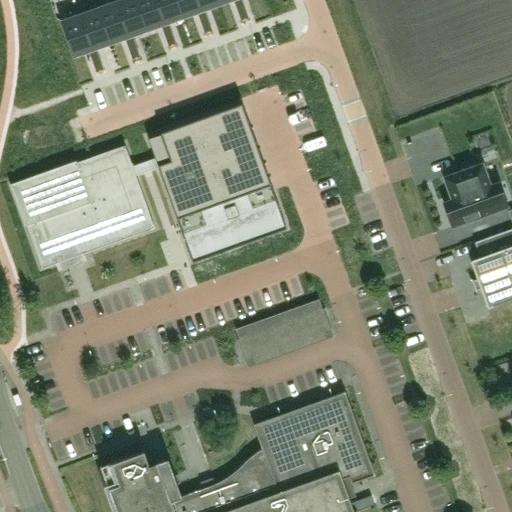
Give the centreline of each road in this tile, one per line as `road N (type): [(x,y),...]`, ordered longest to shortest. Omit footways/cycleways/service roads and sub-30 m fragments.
road 1 (residential): [(497,511),(328,42)]
road 2 (residential): [(82,417),(58,349),(324,254),(357,343)]
road 3 (residential): [(357,343),(267,376),(193,376),(82,417)]
road 4 (residential): [(91,127),(328,42)]
road 5 (residential): [(416,511),(357,343)]
